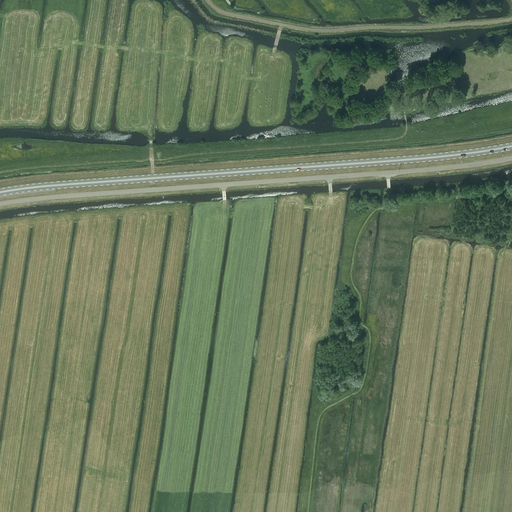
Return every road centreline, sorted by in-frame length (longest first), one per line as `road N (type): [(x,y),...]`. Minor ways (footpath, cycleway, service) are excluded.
road 1 (unclassified): [(0,203),(511,157)]
road 2 (primary): [(0,191),(511,146)]
